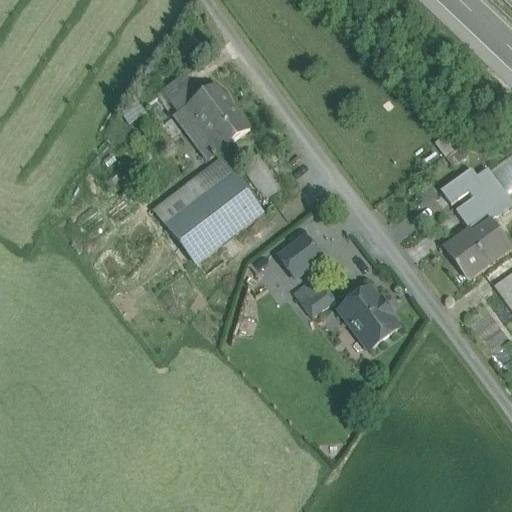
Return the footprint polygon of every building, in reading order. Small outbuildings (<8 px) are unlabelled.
[(184,80),(162,96),(170,107),(192,91),(184,80)] [(226,102),(216,89),(200,101),(187,111),(188,112),(190,110),(221,152),(219,154),(220,155),(246,135),(223,104),(226,102)] [(169,107),(177,118),(187,111),(200,101),(192,91),(170,107),(169,107)] [(221,152),(190,110),(188,112),(187,111),(177,118),(174,120),(207,164),(220,155),(219,154),(221,152)] [(511,152),(490,169),(511,197),(511,195),(511,152)] [(261,160),(243,173),(266,203),(283,190),(261,160)] [(166,228),(231,179),(220,164),(155,214),(166,228)] [(480,186),(470,172),(440,194),(451,208),(469,195),(480,186)] [(231,179),(166,228),(196,268),(261,218),(231,179)] [(480,186),(469,195),(473,201),(485,192),(480,186)] [(473,201),(455,214),(465,228),(495,206),(485,192),(473,201)] [(495,206),(465,228),(468,231),(444,249),(469,283),(511,251),(491,223),(502,215),(495,206)] [(304,241),(278,260),(295,282),(321,263),(304,241)] [(511,280),(495,294),(511,315),(511,280)] [(310,286),(293,298),(311,322),(335,304),(325,291),(318,296),(310,286)] [(378,306),(368,293),(339,314),(369,355),(398,333),(389,320),(391,319),(380,304),(378,306)]
